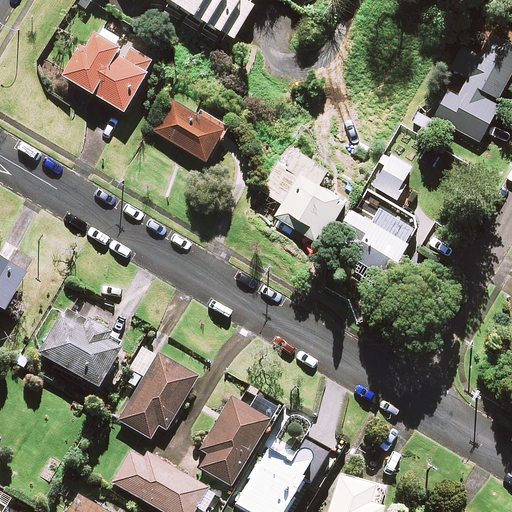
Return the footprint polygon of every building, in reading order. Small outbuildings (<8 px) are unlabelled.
[(255,4),(248,0),(171,0),(233,38),(255,4)] [(152,63),(91,28),(64,73),(125,109),(152,63)] [(511,66),(511,46),(488,34),(476,57),(464,51),(453,73),(465,79),(455,98),(444,92),(430,119),(476,142),(497,101),(495,100),(511,66)] [(226,126),(174,97),(155,131),(207,160),(226,126)] [(327,170),(293,150),(265,198),(280,206),(272,218),(319,246),(344,203),(317,187),(327,170)] [(405,187),(400,184),(410,166),(389,155),(372,187),(393,198),(398,200),(405,187)] [(414,229),(376,209),(370,221),(350,210),(337,232),(356,244),(349,258),(386,279),(414,229)] [(0,265),(0,313),(0,314),(20,277),(0,265)] [(92,390),(109,362),(115,352),(118,347),(59,313),(34,356),(92,390)] [(143,346),(123,380),(127,383),(136,388),(117,421),(149,440),(157,427),(165,431),(196,378),(143,346)] [(276,409),(255,396),(248,409),(231,398),(199,450),(207,454),(199,469),(229,487),(276,409)] [(257,466),(255,464),(246,480),(248,481),(234,505),(245,511),(277,511),(299,476),(310,483),(329,452),(306,438),(297,454),(276,441),(270,452),(266,450),(257,466)] [(193,511),(206,490),(130,445),(109,482),(160,511),(193,511)] [(372,486),(338,476),(326,511),(379,511),(381,508),(367,504),(372,486)] [(103,511),(77,496),(67,511),(103,511)]
